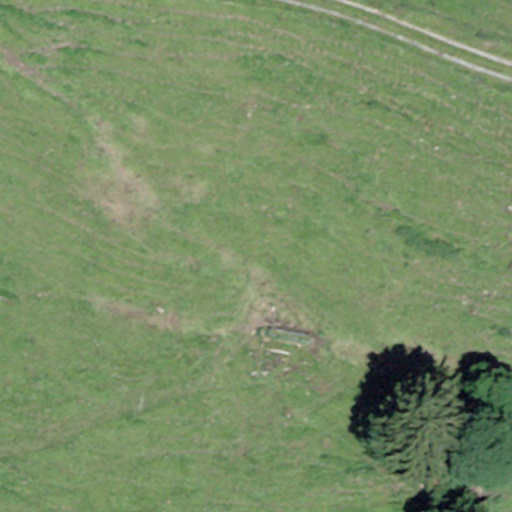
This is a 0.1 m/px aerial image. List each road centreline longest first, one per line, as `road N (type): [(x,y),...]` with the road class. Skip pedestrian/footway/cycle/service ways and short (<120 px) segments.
road 1 (track): [(0,62),(238,230),(275,285),(261,328),(0,426)]
road 2 (track): [(312,0),(511,73)]
